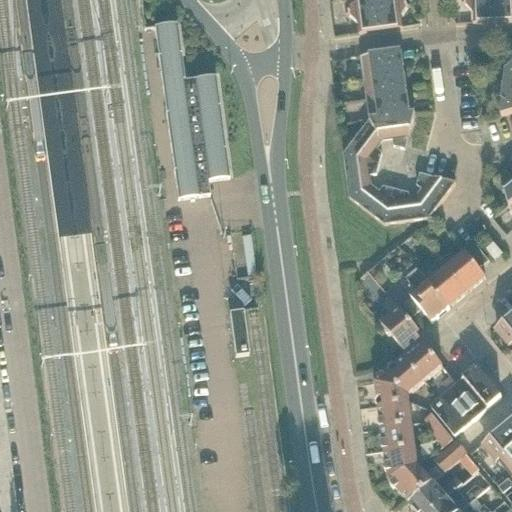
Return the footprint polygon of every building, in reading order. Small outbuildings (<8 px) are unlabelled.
[(25,0),(59,242),(75,240),(92,238),(59,0),(25,0)] [(355,0),(356,4),(348,15),(347,15),(347,16),(348,16),(359,25),(360,36),(404,30),(403,19),(411,8),(412,8),(412,6),(411,6),(402,0),(355,0)] [(511,0),(466,0),(463,3),(463,5),(474,14),(474,26),(511,23),(511,0)] [(185,83),(178,30),(177,26),(155,29),(178,202),(211,198),(210,196),(208,183),(230,180),(216,78),(185,83)] [(366,81),(406,75),(403,53),(363,59),(366,81)] [(511,76),(507,73),(502,118),(511,115),(511,76)] [(369,102),(408,96),(406,75),(366,81),(369,102)] [(411,117),(411,116),(408,96),(369,102),(371,122),(371,123),(372,123),(411,117)] [(407,152),(415,120),(417,115),(411,116),(411,117),(372,123),(384,143),(385,143),(394,141),(395,148),(407,152)] [(383,144),(384,143),(372,123),(371,123),(345,157),(381,166),(383,156),(378,151),(383,144)] [(378,177),(381,166),(345,157),(351,200),(372,188),(372,187),(371,178),(378,177)] [(511,163),(507,173),(511,179),(504,184),(502,185),(510,207),(511,205),(511,163)] [(457,185),(421,176),(418,188),(424,192),(418,199),(417,200),(430,221),(457,185)] [(380,195),(373,189),(372,188),(351,200),(386,227),(396,192),(385,189),(380,195)] [(407,202),(406,194),(396,192),(386,227),(430,221),(417,200),(407,202)] [(437,238),(444,232),(438,224),(430,230),(437,238)] [(418,234),(406,244),(411,250),(423,241),(418,234)] [(480,272),(490,264),(473,243),(463,251),(467,256),(480,272)] [(496,262),(504,256),(495,245),(487,252),(496,262)] [(467,256),(459,263),(453,256),(442,265),(448,272),(448,271),(469,296),(487,281),(480,272),(467,256)] [(451,311),(469,296),(448,271),(448,272),(440,278),(435,271),(425,279),(451,311)] [(425,279),(425,280),(419,273),(407,283),(415,292),(412,294),(416,298),(405,308),(414,319),(421,313),(433,326),(451,311),(425,279)] [(421,336),(415,330),(392,302),(384,309),(393,319),(383,327),(402,352),(421,336)] [(236,359),(249,357),(243,313),(230,315),(236,359)] [(511,318),(498,330),(499,331),(501,330),(511,343),(511,318)] [(426,385),(444,370),(424,346),(406,360),(415,371),(426,385)] [(426,385),(415,371),(406,360),(389,375),(410,400),(410,398),(426,385)] [(457,439),(503,401),(478,371),(458,388),(450,395),(432,409),(457,439)] [(411,405),(410,400),(389,375),(377,385),(380,409),(411,405)] [(450,395),(458,388),(452,381),(444,388),(450,395)] [(383,432),(414,428),(411,405),(380,409),(383,432)] [(430,432),(439,424),(434,418),(425,425),(430,432)] [(435,438),(444,431),(439,424),(430,432),(435,438)] [(417,450),(415,438),(414,428),(383,432),(386,454),(417,450)] [(440,444),(449,437),(444,431),(435,438),(440,444)] [(511,441),(504,431),(486,446),(486,447),(488,446),(511,475),(511,441)] [(449,437),(440,444),(446,451),(454,443),(449,437)] [(460,463),(467,457),(468,456),(458,444),(435,463),(446,475),(460,463)] [(390,482),(419,468),(417,450),(386,454),(390,482)] [(467,457),(460,463),(474,479),(481,473),(467,457)] [(434,471),(427,477),(419,468),(390,482),(410,506),(434,485),(434,484),(441,478),(434,471)] [(415,511),(433,511),(457,492),(463,486),(457,479),(441,493),(434,485),(410,506),(415,511)] [(511,484),(511,482),(510,481),(500,490),(505,496),(511,490),(511,484)] [(463,511),(470,507),(484,494),(477,488),(464,499),(457,492),(433,511),(463,511)]
